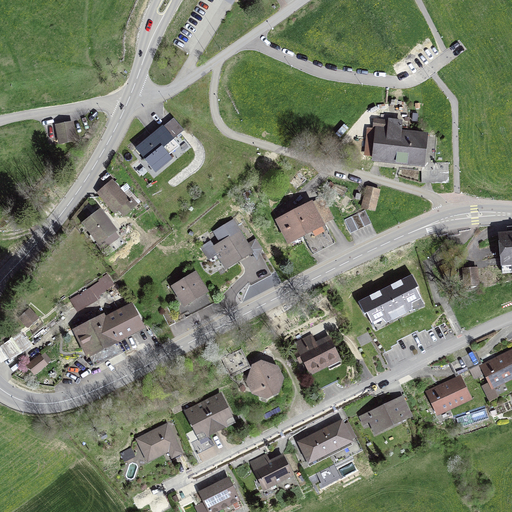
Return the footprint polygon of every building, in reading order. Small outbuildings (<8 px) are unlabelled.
[(60,128),(64,148),(82,145),(79,124),(60,128)] [(142,149),(154,163),(181,140),(169,126),(142,149)] [(381,130),(379,163),(433,167),(436,134),(381,130)] [(101,195),(119,214),(134,200),(116,181),(101,195)] [(366,188),(362,207),(375,210),(380,190),(366,188)] [(275,222),(289,247),(305,238),(326,226),(312,202),(275,222)] [(87,225),(106,247),(124,233),(106,210),(87,225)] [(345,219),(351,232),(370,223),(364,211),(345,219)] [(216,243),(206,249),(214,262),(222,257),(233,272),(259,257),(263,263),(268,251),(261,241),(255,244),(239,221),(218,234),(225,244),(219,248),(216,243)] [(326,226),(305,238),(314,254),(335,242),(326,226)] [(478,269),(468,270),(469,288),(479,287),(478,269)] [(177,288),(191,309),(214,294),(201,273),(177,288)] [(412,277),(360,303),(366,316),(368,315),(375,330),(412,311),(425,308),(416,291),(418,290),(412,277)] [(115,282),(108,290),(119,300),(126,293),(115,282)] [(91,291),(75,300),(82,312),(97,303),(91,291)] [(110,315),(79,331),(95,361),(154,330),(141,304),(112,319),(110,315)] [(32,309),(22,319),(34,330),(44,319),(32,309)] [(300,345),(315,378),(348,363),(336,338),(320,346),(316,337),(300,345)] [(511,351),(484,367),(497,391),(511,382),(511,351)] [(46,354),(32,365),(41,376),(55,365),(46,354)] [(260,395),(275,403),(291,395),(293,381),(285,367),(270,362),(259,368),(254,381),(260,395)] [(430,394),(443,419),(477,401),(464,377),(430,394)] [(223,431),(240,423),(226,395),(209,403),(223,431)] [(364,419),(369,429),(376,425),(382,437),(419,418),(408,397),(364,419)] [(209,403),(193,411),(207,439),(223,431),(209,403)] [(307,444),(319,467),(362,444),(350,421),(307,444)] [(139,441),(153,465),(173,454),(177,460),(188,453),(171,423),(139,441)] [(271,456),(257,463),(273,493),(303,478),(292,455),(276,464),(271,456)] [(209,492),(219,511),(220,511),(247,498),(237,478),(209,492)]
